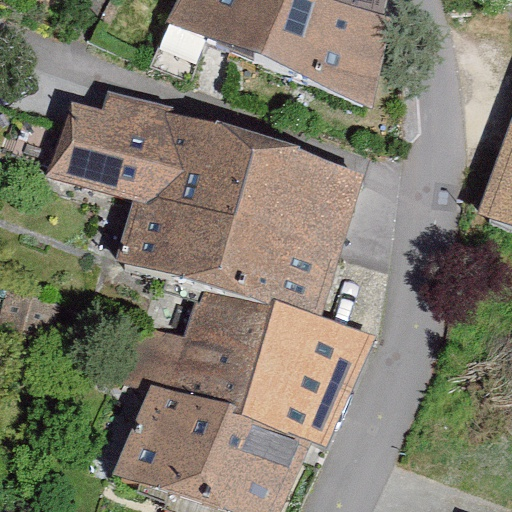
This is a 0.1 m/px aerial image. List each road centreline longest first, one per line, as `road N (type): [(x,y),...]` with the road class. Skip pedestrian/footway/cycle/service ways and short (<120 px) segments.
road 1 (residential): [(0,32),(435,186)]
road 2 (residential): [(335,511),(412,340),(435,186)]
road 3 (residential): [(435,186),(440,98),(418,0)]
